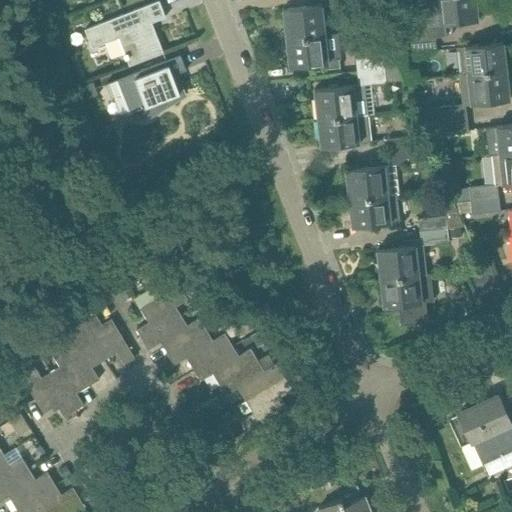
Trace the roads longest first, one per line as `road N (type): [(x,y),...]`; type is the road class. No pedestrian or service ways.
road 1 (residential): [(369,396),(214,0)]
road 2 (residential): [(175,511),(369,396)]
road 3 (residential): [(369,396),(511,331)]
road 4 (residential): [(416,511),(369,396)]
